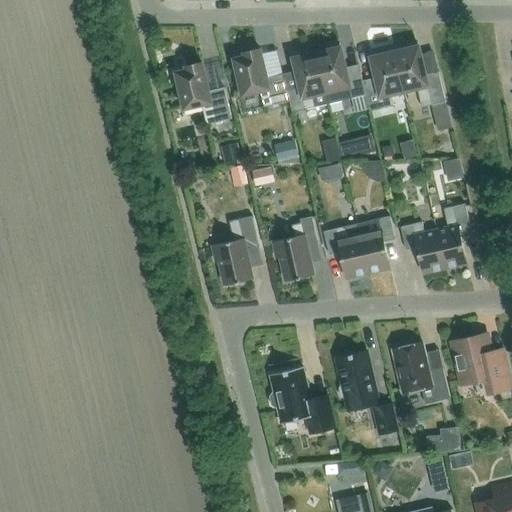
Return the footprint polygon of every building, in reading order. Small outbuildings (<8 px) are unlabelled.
[(406,49),(395,52),(404,91),(418,88),(422,107),(446,102),(439,71),(425,74),(418,42),(405,45),(406,49)] [(366,95),(365,88),(361,72),(347,75),(340,43),(327,46),(328,50),(317,53),(327,92),(340,89),(342,101),(366,95)] [(264,107),(290,101),(287,89),(286,89),(283,74),(267,77),(261,49),(244,53),(245,56),(234,59),(243,95),(260,91),(264,107)] [(378,85),(365,88),(366,95),(370,111),(394,106),(391,94),(404,91),(395,52),(385,54),(384,50),(371,53),(378,85)] [(329,104),(327,92),(317,53),(307,55),(306,51),(293,54),(301,86),(287,89),(290,101),(292,112),(329,104)] [(176,72),(185,109),(202,105),(207,124),(232,118),(225,87),(209,91),(203,62),(186,66),(187,69),(176,72)] [(450,118),(435,122),(438,131),(452,128),(450,118)] [(299,156),(295,139),(274,145),(278,161),(299,156)] [(353,140),(339,143),(343,159),(357,156),(353,140)] [(242,160),(238,143),(222,147),(225,163),(242,160)] [(393,145),(382,148),(384,158),(395,156),(393,145)] [(343,177),(340,164),(333,166),(336,178),(343,177)] [(248,183),(244,165),(231,168),(235,186),(248,183)] [(272,167),(260,169),(264,184),(276,181),(272,167)] [(449,228),(437,230),(446,267),(467,262),(461,237),(473,234),(466,203),(444,208),(449,228)] [(234,240),(213,245),(217,262),(220,261),(226,285),(253,279),(246,250),(260,247),(253,216),(230,221),(234,240)] [(281,257),(287,281),(314,275),(307,246),(319,243),(313,216),(300,219),(301,223),(292,225),(295,237),(274,241),(277,258),(281,257)] [(357,223),(369,272),(390,267),(384,242),(396,239),(390,216),(357,223)] [(424,272),(446,267),(437,230),(425,233),(423,221),(401,226),(407,250),(418,247),(424,272)] [(369,272),(357,223),(324,231),(330,255),(341,252),(347,277),(369,272)] [(503,350),(491,353),(487,336),(454,344),(463,382),(490,375),(494,391),(511,387),(503,350)] [(430,370),(423,342),(393,349),(403,392),(422,388),(426,404),(450,398),(443,367),(430,370)] [(351,355),(336,359),(342,384),(340,388),(342,396),(346,399),(346,402),(348,409),(380,402),(378,395),(368,351),(354,355),(353,354),(350,355),(351,355)] [(304,366),(270,374),(274,392),(272,392),(270,396),(272,405),(276,407),(278,407),(282,423),(307,417),(311,434),(336,428),(328,395),(311,399),(304,366)] [(374,408),(380,433),(398,429),(392,404),(374,408)] [(441,435),(443,451),(461,450),(460,433),(441,435)] [(442,455),(427,459),(430,469),(444,466),(442,455)] [(364,473),(362,461),(337,463),(338,476),(364,473)] [(480,511),(479,511),(511,511),(511,484),(495,488),(499,507),(480,511)] [(372,511),(368,493),(338,500),(340,511),(372,511)]
